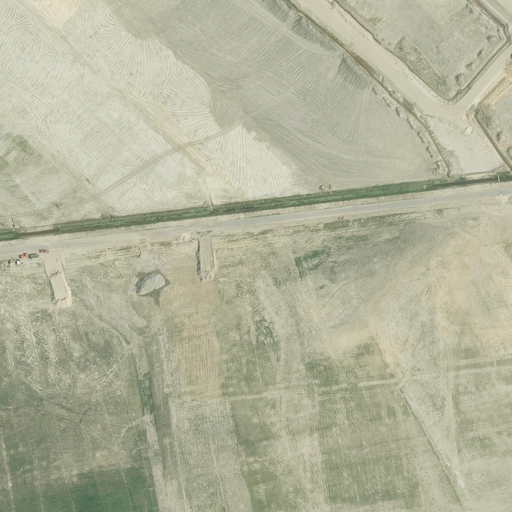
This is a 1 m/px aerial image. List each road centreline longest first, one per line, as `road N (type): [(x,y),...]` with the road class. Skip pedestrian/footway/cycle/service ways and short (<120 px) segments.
road 1 (unclassified): [(0,251),(511,191)]
road 2 (track): [(312,0),(446,118),(469,169)]
road 3 (track): [(273,109),(158,0)]
